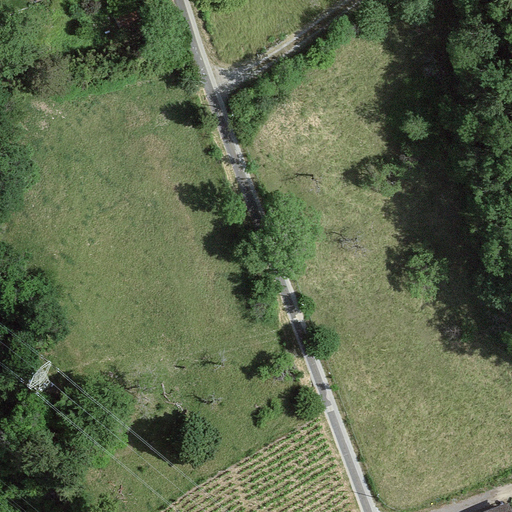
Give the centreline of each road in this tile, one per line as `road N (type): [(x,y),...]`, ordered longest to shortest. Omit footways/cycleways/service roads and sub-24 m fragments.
road 1 (unclassified): [(370,511),(183,0)]
road 2 (track): [(215,94),(348,0)]
